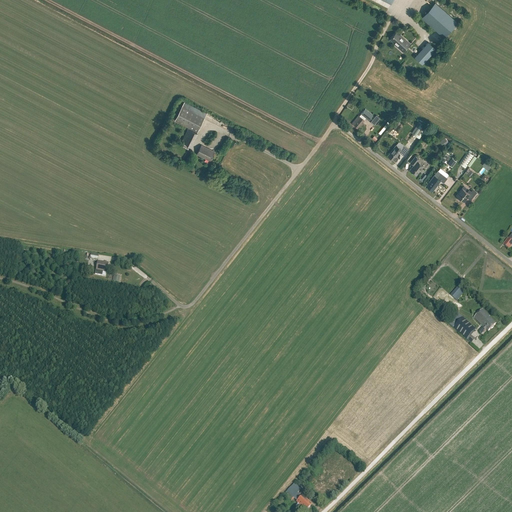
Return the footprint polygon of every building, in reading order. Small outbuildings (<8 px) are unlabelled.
[(444,37),(458,22),(435,2),(422,17),(444,37)] [(396,32),(390,39),(393,42),(393,43),(403,52),(410,44),(402,36),(401,37),(396,32)] [(414,57),(422,64),(436,49),(428,42),(414,57)] [(182,106),(175,121),(188,128),(197,133),(205,118),(182,106)] [(359,116),(359,115),(352,123),(358,128),(366,118),(369,120),(373,115),(365,109),(359,116)] [(376,115),(370,122),(374,125),(380,118),(376,115)] [(379,134),(388,125),(385,123),(377,132),(379,134)] [(419,138),(427,128),(420,123),(413,134),(419,138)] [(188,128),(185,135),(194,140),(197,133),(188,128)] [(181,141),(179,145),(188,150),(189,146),(181,142),(181,141)] [(410,150),(405,146),(399,141),(396,145),(388,155),(395,161),(398,158),(396,156),(399,152),(401,154),(403,152),(406,154),(410,150)] [(210,161),(215,152),(202,145),(197,154),(210,161)] [(469,167),(476,157),(474,155),(468,151),(459,163),(465,168),(467,165),(469,167)] [(416,175),(423,166),(417,161),(419,159),(415,156),(410,162),(413,165),(409,170),(416,175)] [(484,162),(490,167),(493,164),(487,160),(488,159),(487,158),(484,162)] [(438,171),(426,186),(432,191),(436,187),(434,185),(436,183),(438,184),(440,181),(443,183),(447,178),(438,171)] [(467,193),(465,190),(466,188),(464,186),(456,196),(458,198),(458,199),(461,201),(462,200),(464,202),(468,196),(471,199),(476,192),(473,190),(471,192),(469,190),(467,193)] [(479,203),(481,204),(475,212),(481,216),(482,214),(484,216),(491,208),(486,203),(485,203),(481,200),(479,203)] [(511,234),(509,239),(508,239),(503,245),(507,248),(508,249),(509,249),(511,245),(511,234)] [(106,273),(108,263),(98,261),(95,275),(103,276),(103,272),(106,273)] [(137,283),(141,277),(133,272),(129,277),(137,283)] [(457,301),(465,292),(463,290),(458,286),(450,295),(455,299),(457,301)] [(488,332),(496,323),(491,318),(483,309),(474,318),(484,328),(479,332),(482,334),(486,330),(488,332)] [(463,317),(454,310),(447,318),(450,320),(448,323),(450,325),(467,340),(470,343),(474,340),(470,336),(476,329),(463,317)] [(308,472),(304,477),(308,481),(312,476),(308,472)] [(301,497),(298,493),(301,490),(295,484),(287,494),(289,496),(291,494),(294,497),(293,498),(297,502),(296,502),(306,511),(312,505),(307,500),(307,499),(303,495),(301,497)]
